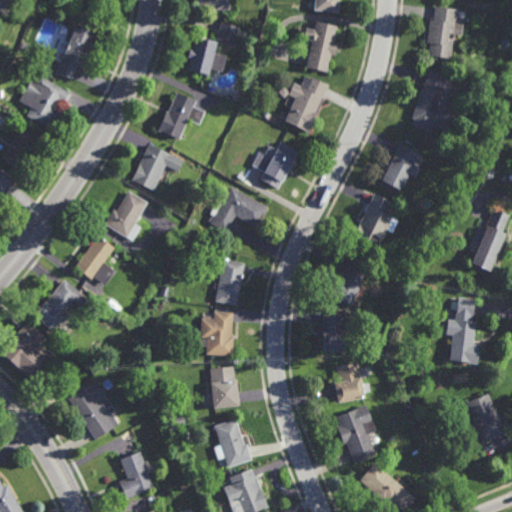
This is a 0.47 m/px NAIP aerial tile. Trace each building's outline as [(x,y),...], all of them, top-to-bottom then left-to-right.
[(230,0),(230,10),(198,9),(198,0),(230,0)] [(340,0),(339,12),(314,9),(315,0),(340,0)] [(462,35),(454,34),(451,58),(429,55),(430,42),(427,42),(430,19),(433,19),(435,6),(458,9),(457,18),(464,19),(462,35)] [(334,44),(338,45),(336,55),(331,54),(327,71),(306,67),(311,42),(304,40),(306,28),(314,30),(316,21),(338,26),(334,44)] [(233,46),(238,26),(220,22),(215,41),(233,46)] [(80,67),(76,65),(71,79),(55,72),(75,24),(95,32),(80,67)] [(209,75),(188,70),(190,59),(187,58),(189,48),(193,49),(197,36),(218,41),(209,75)] [(446,113),(454,115),(450,132),(432,127),(431,132),(411,126),(413,119),(412,119),(420,90),(421,91),(424,83),(425,83),(429,70),(448,76),(447,79),(454,82),(446,113)] [(322,98),(324,99),(308,133),(284,122),(295,98),(288,95),(293,84),(300,87),(306,75),(327,86),(322,98)] [(65,103),(59,100),(54,109),(60,113),(51,130),(26,115),(41,90),(35,86),(41,76),(71,93),(65,103)] [(205,112),(199,124),(189,119),(179,140),(157,130),(166,110),(168,111),(177,92),(196,101),(193,107),(205,112)] [(19,171),(1,158),(26,125),(43,138),(19,171)] [(298,152),(276,190),(258,179),(263,171),(252,165),(260,152),(263,154),(268,144),(276,148),(280,142),(298,152)] [(178,172),(165,166),(153,190),(131,180),(148,144),(183,160),(178,172)] [(415,178),(409,175),(401,192),(382,182),(394,157),(393,156),(399,144),(420,154),(414,166),(420,169),(415,178)] [(3,196),(1,194),(0,195),(0,171),(14,182),(3,196)] [(256,226),(235,214),(225,231),(210,223),(231,187),(267,208),(256,226)] [(134,222),(139,226),(132,240),(103,223),(111,208),(115,210),(127,191),(146,201),(134,222)] [(390,230),(382,227),(375,244),(350,232),(357,218),(362,220),(374,194),(391,202),(385,212),(395,218),(390,230)] [(500,229),(504,231),(487,268),(467,259),(483,222),(484,222),(492,205),(508,212),(500,229)] [(103,284),(92,275),(90,278),(73,265),(96,234),(113,247),(103,260),(115,269),(103,284)] [(350,303),(325,294),(332,274),(338,276),(347,252),(366,259),(350,303)] [(235,305),(214,300),(222,257),(244,262),(235,305)] [(78,307),(72,302),(49,329),(30,313),(43,298),(44,299),(63,278),(86,298),(78,307)] [(469,319),(473,320),(470,342),(476,343),(473,361),(447,357),(452,320),(448,319),(450,306),(454,306),(456,294),(472,296),(469,319)] [(231,335),(233,335),(232,355),(205,354),(206,337),(200,337),(201,317),(202,318),(202,315),(210,315),(210,317),(213,317),(213,310),(232,311),(231,335)] [(341,348),(320,347),(321,312),(342,313),(341,348)] [(31,380),(0,352),(0,348),(26,321),(44,337),(34,347),(45,357),(39,364),(43,367),(31,380)] [(334,400),(331,381),(336,380),(333,364),(354,360),(361,396),(334,400)] [(234,379),(237,378),(239,405),(212,407),(209,367),(233,365),(234,379)] [(95,438),(68,397),(94,379),(104,394),(95,400),(112,427),(95,438)] [(492,407),(495,405),(504,431),(477,441),(477,439),(471,441),(466,428),(472,426),(463,400),(486,392),(492,407)] [(373,429),(366,432),(374,453),(351,462),(344,442),(341,444),(334,425),(336,424),(333,415),(364,403),(373,429)] [(178,425),(175,418),(183,415),(185,422),(178,425)] [(245,444),(246,444),(252,459),(227,468),(223,457),(217,459),(213,446),(219,444),(213,425),(235,417),(245,444)] [(125,496),(118,480),(125,477),(118,458),(138,450),(152,485),(125,496)] [(402,511),(392,503),(390,506),(384,501),(382,503),(370,493),(372,491),(358,479),(372,462),(414,497),(402,511)] [(255,478),(257,478),(268,507),(254,511),(232,511),(222,486),(231,483),(229,476),(251,467),(255,478)] [(204,487),(201,481),(207,478),(210,484),(204,487)] [(182,489),(180,483),(187,480),(189,486),(182,489)] [(0,511),(0,481),(2,485),(6,483),(22,511),(0,511)]
